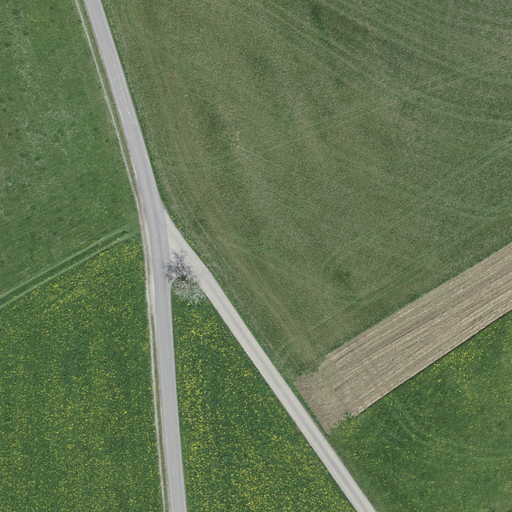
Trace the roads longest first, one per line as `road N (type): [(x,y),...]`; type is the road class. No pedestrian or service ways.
road 1 (unclassified): [(161,241),(216,305),(362,511)]
road 2 (unclassified): [(161,241),(179,511)]
road 3 (unclassified): [(91,0),(161,241)]
